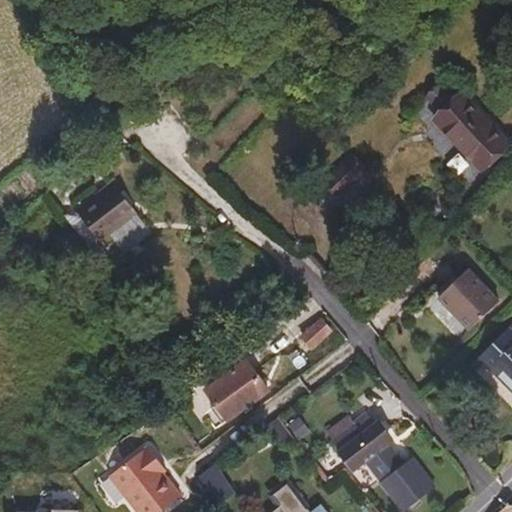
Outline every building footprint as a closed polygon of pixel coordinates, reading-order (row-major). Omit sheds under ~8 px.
[(511,143),(463,93),(435,120),(485,169),(511,143)] [(366,173),(349,156),(326,178),(343,196),(366,173)] [(138,213),(113,181),(77,209),(106,245),(116,236),(114,232),(138,213)] [(152,231),(138,213),(114,232),(116,236),(128,251),(152,231)] [(470,331),(499,303),(467,271),(439,299),(470,331)] [(312,348),(333,330),(324,319),(302,337),(312,348)] [(511,335),(507,331),(471,367),(476,372),(485,364),(511,389),(511,335)] [(229,419),(269,391),(247,361),(207,390),(229,419)] [(364,434),(376,425),(367,414),(355,423),(364,434)] [(383,480),(405,463),(389,442),(391,441),(378,424),(376,425),(364,434),(355,423),(350,417),(329,433),(343,451),(341,452),(354,470),(367,459),(383,480)] [(109,476),(137,511),(160,511),(181,496),(163,472),(157,464),(160,462),(148,446),(109,476)] [(437,486),(413,457),(405,463),(383,480),(406,510),(437,486)] [(157,464),(163,472),(166,470),(160,462),(157,464)] [(219,505),(236,494),(215,465),(199,476),(219,505)] [(311,511),(288,482),(272,495),(280,505),(271,511),(311,511)] [(511,511),(511,502),(499,511),(511,511)]
